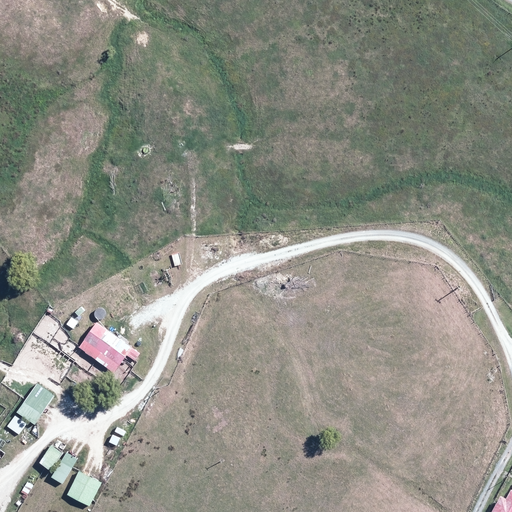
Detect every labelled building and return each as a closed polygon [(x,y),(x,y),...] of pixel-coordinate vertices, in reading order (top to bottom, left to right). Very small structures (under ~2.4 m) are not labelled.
[(103,319),(82,345),(114,371),(128,353),(138,361),(145,352),(103,319)] [(56,394),(39,382),(20,410),(38,421),(56,394)] [(30,420),(18,413),(10,426),(22,433),(30,420)] [(81,459),(54,443),(43,461),(59,470),(55,477),(66,483),(81,459)] [(106,480),(84,469),(72,494),(93,505),(106,480)] [(511,511),(511,495),(511,497),(506,494),(495,511),(511,511)]
